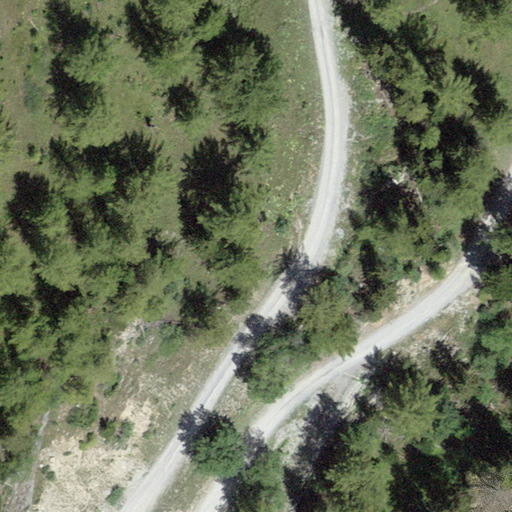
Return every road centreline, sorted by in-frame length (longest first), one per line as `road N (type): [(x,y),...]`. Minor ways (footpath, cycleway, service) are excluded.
road 1 (track): [(308,0),(337,154),(315,244),(128,511)]
road 2 (track): [(213,511),(370,356),(511,178)]
road 3 (track): [(323,398),(284,511)]
